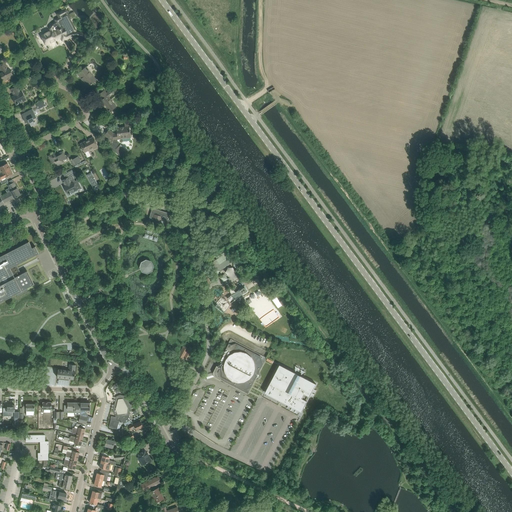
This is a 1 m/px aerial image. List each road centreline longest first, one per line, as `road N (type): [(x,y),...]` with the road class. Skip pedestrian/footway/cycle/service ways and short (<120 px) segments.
road 1 (tertiary): [(161,0),(511,472)]
road 2 (unclassified): [(161,428),(181,412),(208,352),(187,199),(140,185),(46,243)]
road 3 (unclassified): [(169,444),(309,511)]
road 4 (tertiary): [(46,243),(113,367)]
road 5 (residential): [(75,511),(102,405),(99,389)]
